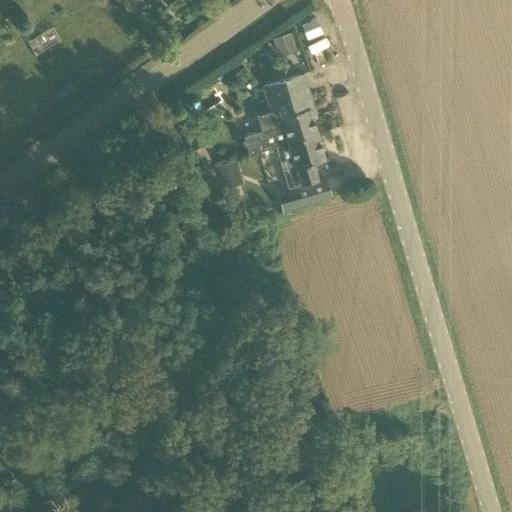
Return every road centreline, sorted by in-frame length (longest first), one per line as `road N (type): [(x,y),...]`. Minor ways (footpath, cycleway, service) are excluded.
road 1 (residential): [(494,511),(349,0)]
road 2 (residential): [(0,186),(266,0)]
